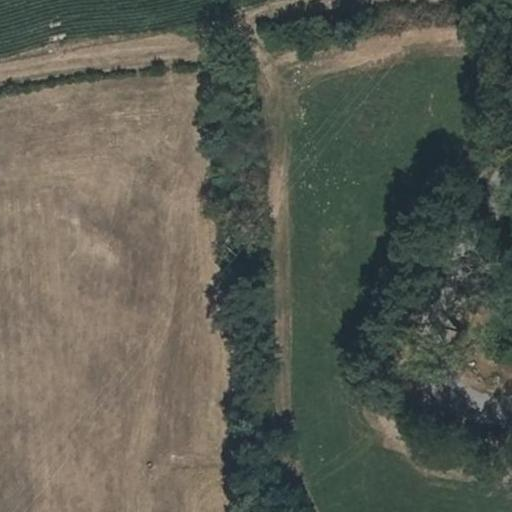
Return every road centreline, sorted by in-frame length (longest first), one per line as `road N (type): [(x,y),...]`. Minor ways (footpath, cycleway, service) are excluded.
road 1 (track): [(323,0),(206,45),(0,75)]
road 2 (unclassified): [(511,407),(447,391),(429,343),(445,282),(511,166)]
